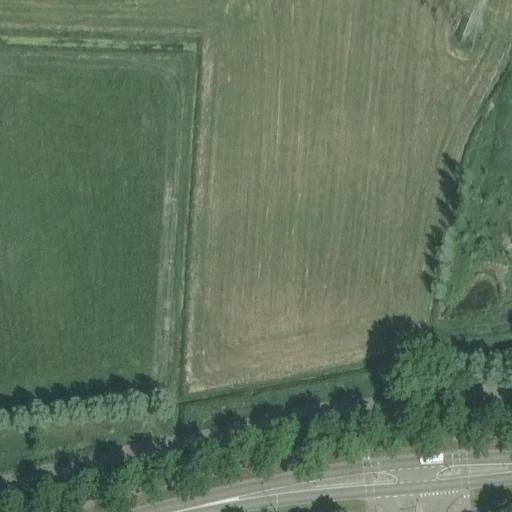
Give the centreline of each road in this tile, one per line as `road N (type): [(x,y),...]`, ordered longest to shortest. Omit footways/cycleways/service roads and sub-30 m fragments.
road 1 (tertiary): [(412,459),(306,471),(161,511)]
road 2 (tertiary): [(204,511),(306,493),(416,487)]
